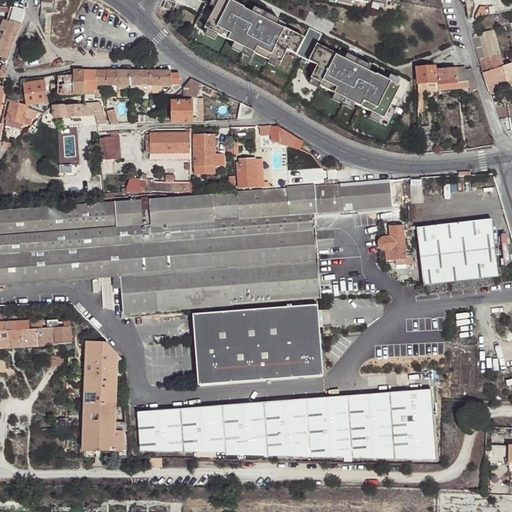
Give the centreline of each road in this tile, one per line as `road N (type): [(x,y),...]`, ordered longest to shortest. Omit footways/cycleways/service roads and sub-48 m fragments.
road 1 (unclassified): [(204,68),(95,63),(14,76),(11,62),(32,0)]
road 2 (unclassified): [(279,115),(337,150),(393,167),(507,157)]
road 3 (residential): [(279,115),(101,128)]
road 4 (residential): [(456,0),(507,157)]
